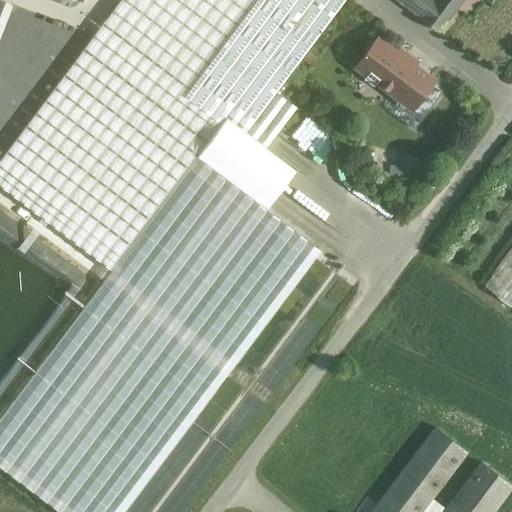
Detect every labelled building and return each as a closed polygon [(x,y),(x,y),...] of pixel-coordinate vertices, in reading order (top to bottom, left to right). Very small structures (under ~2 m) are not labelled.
[(120,0),(0,160),(0,186),(111,270),(313,1),(313,0),(120,0)] [(436,3),(431,0),(399,0),(424,18),(436,3)] [(437,0),(436,3),(424,18),(441,31),(463,0),(437,0)] [(313,1),(111,270),(112,271),(0,419),(0,467),(59,511),(123,511),(320,251),(252,200),(282,160),(266,148),(296,108),(276,93),(334,16),(313,1)] [(397,54),(377,39),(357,67),(367,75),(364,79),(373,86),(377,82),(412,108),(423,94),(418,91),(428,78),(413,66),(416,63),(400,51),(397,54)] [(511,248),(484,286),(511,306),(511,248)] [(372,511),(422,511),(424,511),(432,500),(467,454),(435,429),(377,505),(372,511)] [(443,511),(491,511),(511,487),(480,464),(445,510),(443,511)] [(372,511),(377,505),(370,499),(360,511),(372,511)] [(443,511),(445,510),(432,500),(424,511),(425,511),(443,511)]
